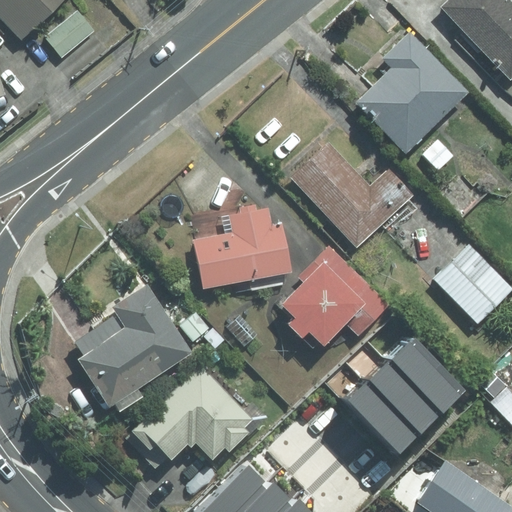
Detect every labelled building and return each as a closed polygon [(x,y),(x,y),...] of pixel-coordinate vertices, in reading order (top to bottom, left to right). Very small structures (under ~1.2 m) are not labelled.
[(60,0),(0,0),(0,24),(17,42),(60,0)] [(511,11),(500,0),(441,0),(434,6),(499,81),(511,69),(511,11)] [(91,34),(73,11),(40,36),(59,60),(91,34)] [(401,155),(465,94),(401,29),(370,59),(383,72),(350,103),(401,155)] [(449,159),(433,140),(415,156),(431,174),(449,159)] [(347,249),(405,196),(381,170),(361,188),(319,143),(281,177),(347,249)] [(482,197),(456,170),(439,187),(465,214),(482,197)] [(225,233),(184,240),(192,289),(283,275),(276,226),(269,226),(264,209),(223,215),(225,233)] [(467,324),(505,290),(464,245),(426,279),(467,324)] [(351,339),(382,304),(327,247),(268,307),(281,318),(275,326),(287,341),(296,335),(312,352),(336,324),(351,339)] [(183,358),(142,288),(109,307),(125,333),(72,364),(98,408),(183,358)] [(198,337),(210,351),(221,342),(195,311),(175,328),(189,345),(198,337)] [(234,315),(220,328),(238,348),(252,336),(234,315)] [(405,328),(382,349),(435,406),(458,384),(405,328)] [(382,349),(359,371),(412,427),(435,406),(382,349)] [(247,423),(196,365),(118,433),(148,467),(173,445),(181,450),(188,444),(203,461),(247,423)] [(359,371),(336,392),(389,448),(412,427),(359,371)] [(318,391),(276,431),(312,473),(296,487),(320,511),(333,511),(383,463),(318,391)] [(238,463),(191,508),(196,511),(230,511),(264,480),(238,463)] [(502,511),(504,510),(434,466),(406,504),(418,511),(502,511)] [(264,480),(230,511),(276,511),(291,498),(264,480)] [(311,511),(291,498),(276,511),(311,511)]
